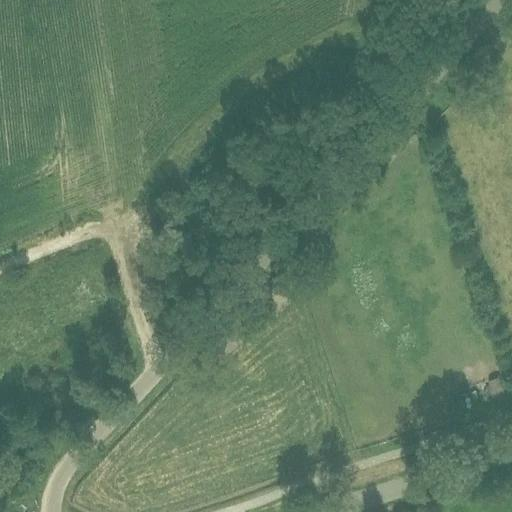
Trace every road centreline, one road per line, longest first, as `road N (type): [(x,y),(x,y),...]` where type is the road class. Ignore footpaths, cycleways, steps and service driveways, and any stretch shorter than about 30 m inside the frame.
road 1 (unclassified): [(51,511),(64,467),(503,0)]
road 2 (unclassified): [(320,511),(511,451)]
